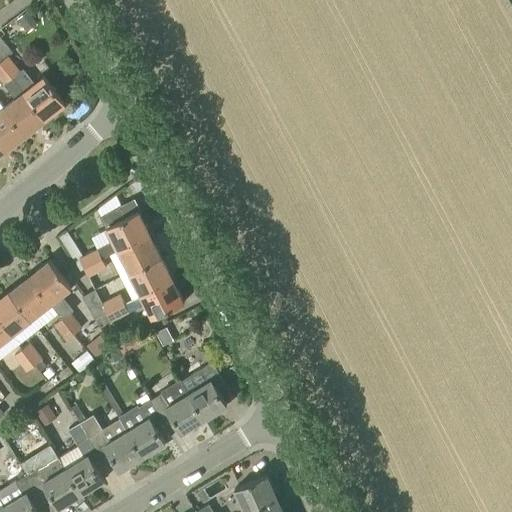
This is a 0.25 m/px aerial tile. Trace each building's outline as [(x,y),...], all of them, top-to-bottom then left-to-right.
[(36,20),(29,12),(21,18),(27,27),(36,20)] [(0,60),(46,119),(66,103),(44,75),(35,82),(24,67),(21,70),(9,55),(13,52),(0,34),(0,60)] [(4,107),(26,135),(46,119),(0,60),(0,77),(16,97),(4,107)] [(0,142),(6,150),(26,135),(4,107),(0,109),(0,142)] [(85,266),(103,257),(118,249),(151,233),(139,210),(127,216),(121,206),(122,205),(121,204),(101,215),(113,240),(80,257),(85,266)] [(162,256),(151,233),(118,249),(129,272),(162,256)] [(173,278),(162,256),(129,272),(141,294),(173,278)] [(103,257),(85,266),(89,275),(107,266),(103,257)] [(62,317),(74,333),(83,326),(72,311),(74,309),(63,294),(71,287),(49,259),(29,275),(51,303),(62,317)] [(9,290),(31,319),(51,303),(29,275),(9,290)] [(141,294),(125,302),(107,311),(111,320),(145,303),(152,318),(185,301),(173,278),(141,294)] [(0,319),(11,334),(31,319),(9,290),(0,297),(0,319)] [(107,311),(125,302),(120,293),(102,301),(107,311)] [(54,323),(66,339),(74,333),(62,317),(54,323)] [(0,342),(11,334),(0,319),(0,342)] [(83,326),(74,333),(82,342),(90,335),(83,326)] [(166,326),(156,331),(163,345),(173,340),(166,326)] [(143,345),(138,335),(120,344),(124,354),(143,345)] [(22,348),(34,364),(43,357),(31,342),(22,348)] [(124,356),(119,347),(109,352),(113,361),(124,356)] [(34,364),(22,348),(15,354),(27,370),(34,364)] [(86,349),(72,361),(80,371),(94,359),(86,349)] [(225,383),(212,361),(212,360),(181,379),(204,418),(227,404),(217,388),(225,383)] [(164,420),(172,415),(182,432),(204,418),(181,379),(180,377),(161,390),(150,397),(164,420)] [(165,442),(155,425),(164,420),(150,397),(139,404),(147,418),(128,430),(143,456),(165,442)] [(80,422),(86,418),(78,404),(71,407),(80,422)] [(54,416),(47,406),(36,413),(42,423),(54,416)] [(110,453),(120,469),(143,456),(128,430),(108,442),(101,429),(103,428),(94,414),(86,418),(80,422),(89,436),(102,458),(110,453)] [(104,479),(94,463),(102,458),(89,436),(78,443),(79,446),(60,457),(81,493),(104,479)] [(81,493),(60,457),(58,454),(27,473),(40,495),(49,490),(59,507),(81,493)] [(0,498),(4,505),(8,511),(39,511),(32,500),(40,495),(27,473),(15,480),(14,479),(0,487),(0,498)] [(245,511),(278,497),(267,474),(235,488),(245,511)] [(284,511),(278,497),(245,511),(284,511)] [(213,511),(208,503),(196,511),(221,511),(220,510),(216,511),(213,511)]
